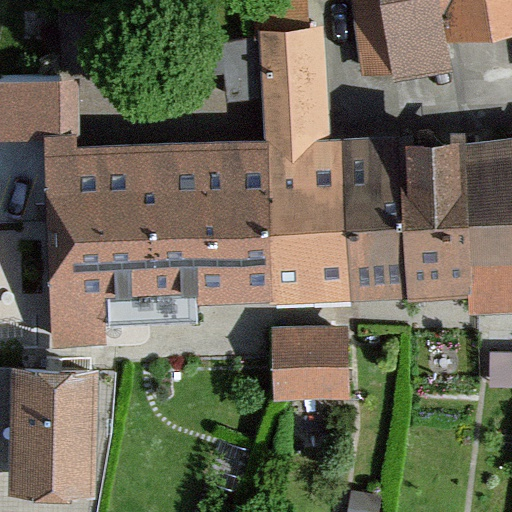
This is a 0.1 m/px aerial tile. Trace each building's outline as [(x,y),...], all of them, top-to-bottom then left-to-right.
[(344,0),(362,93),(453,76),(448,46),(439,0),(344,0)] [(511,0),(439,0),(448,46),(511,34),(511,0)] [(321,29),(261,33),(264,137),(273,305),(349,301),(345,138),(328,139),(321,29)] [(77,80),(0,80),(0,141),(77,141),(77,80)] [(464,142),(463,135),(411,136),(412,299),(473,297),(464,142)] [(412,299),(411,136),(345,138),(349,301),(412,299)] [(46,145),(54,352),(106,346),(106,309),(273,305),(264,137),(46,145)] [(474,316),(511,313),(511,139),(464,142),(473,297),(474,316)] [(273,405),(350,402),(347,325),(270,328),(273,405)] [(511,337),(491,338),(492,369),(511,368),(511,337)] [(92,435),(95,372),(0,370),(0,511),(92,511),(105,435),(92,435)] [(346,511),(378,511),(379,494),(347,493),(346,511)]
